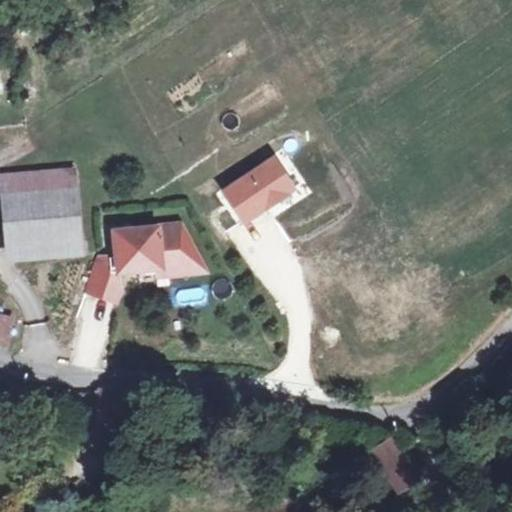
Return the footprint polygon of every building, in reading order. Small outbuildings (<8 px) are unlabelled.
[(274,155),(220,189),(241,224),(266,211),(288,196),(298,185),(274,155)] [(80,165),(5,173),(12,247),(87,239),(80,165)] [(128,283),(126,268),(161,265),(207,259),(186,221),(120,229),(123,254),(103,256),(92,288),(122,298),(128,283)] [(207,259),(161,265),(162,273),(208,268),(207,259)] [(0,313),(0,339),(13,345),(15,316),(0,313)] [(104,385),(98,420),(130,423),(134,385),(104,385)] [(511,415),(511,386),(492,406),(507,421),(511,415)] [(365,423),(343,420),(326,431),(342,456),(336,460),(347,480),(357,477),(373,501),(421,472),(392,431),(376,442),(365,423)]
